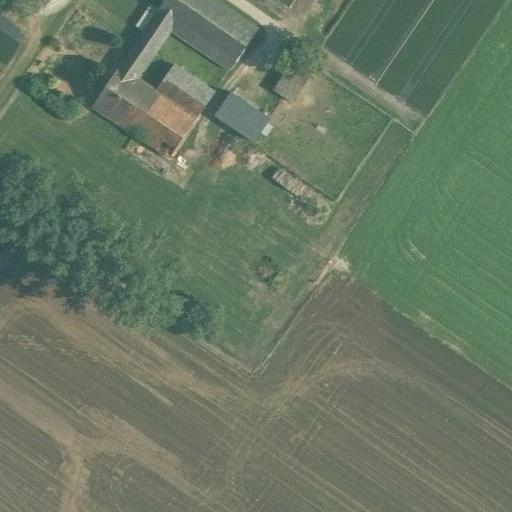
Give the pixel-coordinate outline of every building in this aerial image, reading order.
[(258,28),(216,0),(164,0),(153,18),(170,30),(230,70),(258,28)] [(153,18),(120,66),(138,77),(170,30),(153,18)] [(298,54),(274,89),(292,102),(316,67),(298,54)] [(174,64),(156,90),(147,83),(119,123),(170,158),(215,92),(174,64)] [(120,66),(93,106),(119,123),(147,83),(138,77),(120,66)] [(269,116),(233,92),(216,116),(253,141),(269,116)]
